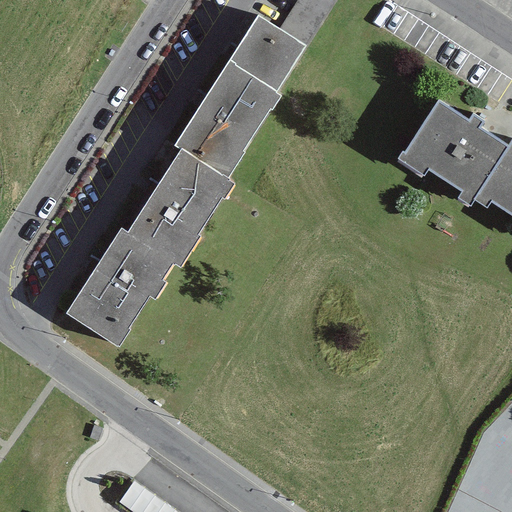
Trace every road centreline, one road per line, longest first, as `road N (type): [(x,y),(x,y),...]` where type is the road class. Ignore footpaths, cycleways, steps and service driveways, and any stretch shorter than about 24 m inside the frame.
road 1 (residential): [(270,511),(26,338),(3,294)]
road 2 (residential): [(3,294),(17,234),(171,0)]
